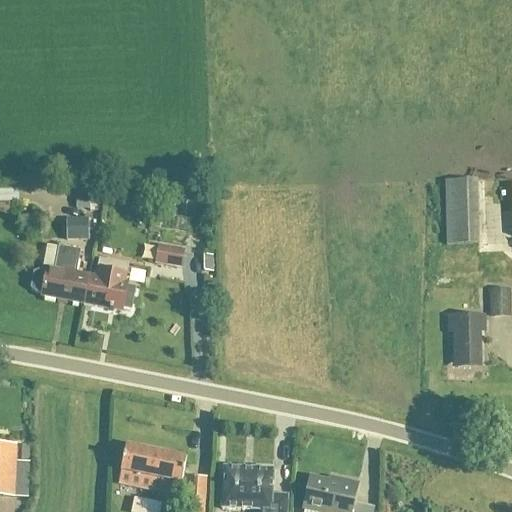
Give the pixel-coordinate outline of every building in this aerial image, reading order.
[(482,191),(498,191),(496,155),(479,156),(482,191)] [(72,178),(54,178),(55,189),(73,188),(72,178)] [(477,180),(445,180),(447,244),(479,244),(477,180)] [(119,185),(108,185),(109,193),(119,193),(119,185)] [(76,196),(76,209),(90,209),(90,196),(76,196)] [(124,232),(123,217),(110,218),(110,232),(124,232)] [(124,217),(125,231),(144,230),(143,217),(124,217)] [(66,220),(67,240),(87,240),(87,220),(66,220)] [(36,292),(42,293),(42,297),(85,306),(91,276),(77,274),(82,251),(60,247),(55,269),(48,268),(47,271),(41,270),(34,272),(31,288),(36,292)] [(156,263),(181,267),(184,252),(159,247),(156,263)] [(96,277),(91,276),(85,306),(103,309),(109,311),(109,312),(113,312),(113,311),(122,313),(122,309),(131,311),(135,290),(127,288),(128,284),(125,283),(129,266),(100,260),(96,277)] [(510,290),(491,291),(492,315),(510,314),(510,290)] [(485,315),(449,316),(450,332),(455,332),(456,362),(481,361),(481,331),(486,331),(485,315)] [(234,427),(212,426),(210,452),(233,453),(234,427)] [(29,475),(16,474),(17,446),(0,445),(0,497),(15,498),(28,498),(29,475)] [(186,458),(126,446),(118,486),(178,498),(186,458)] [(271,496),(273,471),(224,469),(222,510),(254,511),(286,511),(288,496),(271,496)] [(304,509),(316,511),(352,511),(354,504),(359,484),(340,480),(339,484),(311,478),(304,509)]
